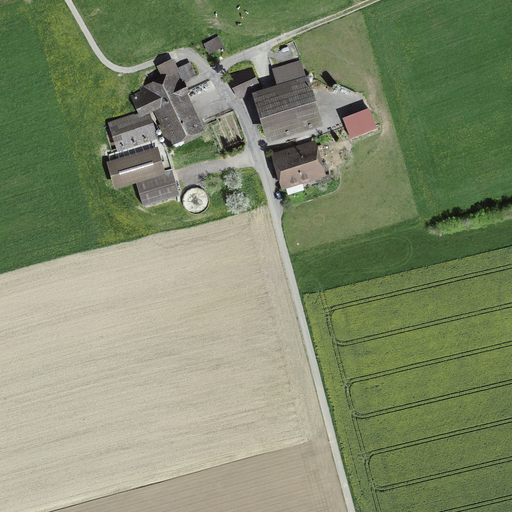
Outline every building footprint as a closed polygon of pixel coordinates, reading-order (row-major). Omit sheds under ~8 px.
[(218,37),(205,44),(212,57),(225,51),(218,37)] [(131,95),(141,113),(109,123),(121,151),(163,135),(153,111),(155,110),(171,145),(206,129),(188,92),(183,81),(174,59),(158,66),(164,76),(144,88),(131,95)] [(274,69),(280,83),(256,92),(272,137),(327,117),(311,72),(306,74),(300,60),(274,69)] [(252,68),(229,77),(236,95),(259,86),(252,68)] [(369,108),(345,117),(352,137),(377,128),(369,108)] [(317,140),(272,153),(283,189),(327,177),(317,140)] [(174,168),(167,171),(159,146),(110,162),(119,188),(138,182),(145,204),(182,192),(174,168)] [(198,188),(191,190),(185,196),(185,207),(190,213),(197,214),(205,212),(209,206),(209,198),(205,191),(198,188)]
